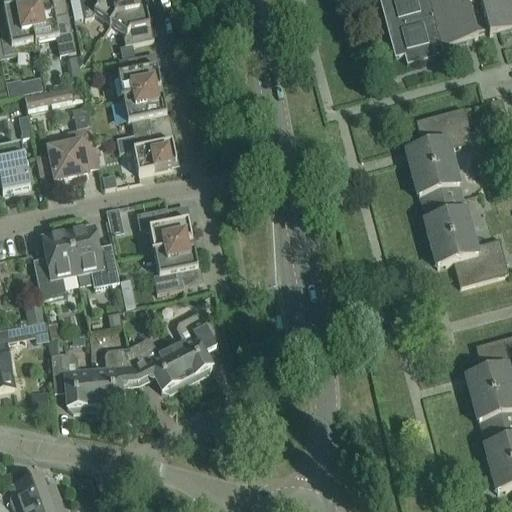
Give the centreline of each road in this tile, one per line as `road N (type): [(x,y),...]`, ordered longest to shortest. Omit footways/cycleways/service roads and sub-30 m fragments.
road 1 (tertiary): [(307,499),(324,407),(288,176)]
road 2 (residential): [(0,228),(200,188)]
road 3 (residential): [(200,188),(161,0)]
road 4 (tertiary): [(288,176),(254,0)]
road 5 (residential): [(0,446),(142,471)]
road 6 (residential): [(142,471),(153,448),(239,402)]
